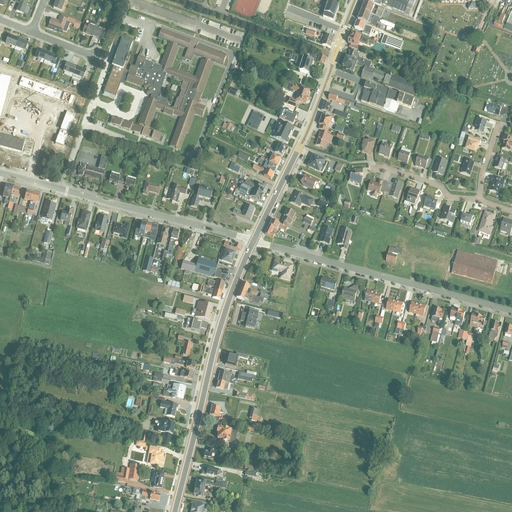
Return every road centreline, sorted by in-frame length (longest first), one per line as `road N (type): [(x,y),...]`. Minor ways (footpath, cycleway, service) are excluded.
road 1 (secondary): [(174,511),(218,330),(253,241)]
road 2 (residential): [(511,310),(253,241)]
road 3 (secondary): [(253,241),(307,130),(355,0)]
road 4 (residential): [(253,241),(0,173)]
